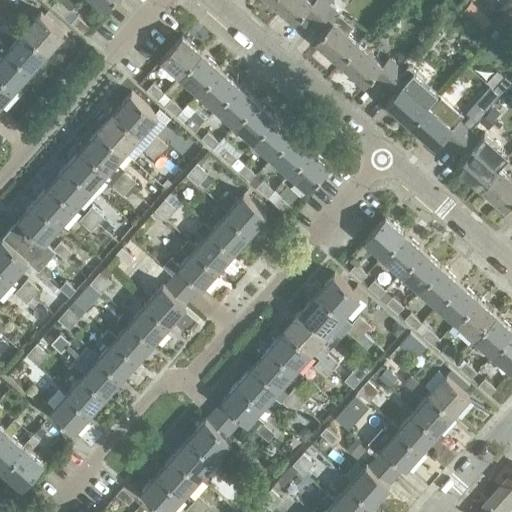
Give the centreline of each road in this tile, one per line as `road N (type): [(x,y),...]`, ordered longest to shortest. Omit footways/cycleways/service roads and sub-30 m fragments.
road 1 (residential): [(50,511),(166,379),(191,373),(236,327),(387,154)]
road 2 (residential): [(0,183),(164,0)]
road 3 (residential): [(387,154),(208,0)]
road 4 (residential): [(511,269),(387,154)]
